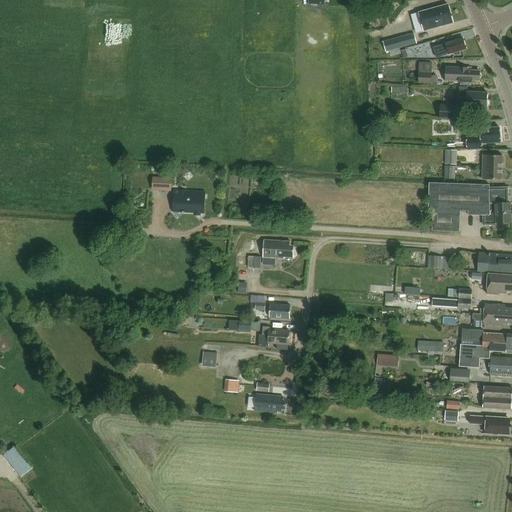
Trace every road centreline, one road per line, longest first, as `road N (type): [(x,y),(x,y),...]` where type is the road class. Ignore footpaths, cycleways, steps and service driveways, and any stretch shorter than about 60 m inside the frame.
road 1 (residential): [(293,385),(320,242),(470,241)]
road 2 (residential): [(470,241),(219,221)]
